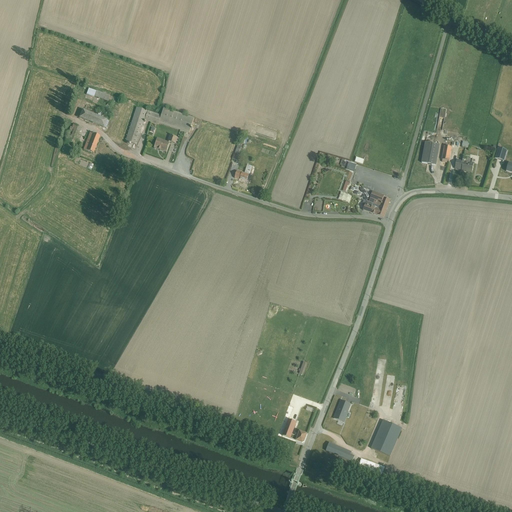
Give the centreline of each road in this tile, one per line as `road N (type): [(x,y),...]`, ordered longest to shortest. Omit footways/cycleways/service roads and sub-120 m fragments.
road 1 (unclassified): [(285,511),(390,221)]
road 2 (unclassified): [(390,221),(303,215),(139,159)]
road 3 (unclassified): [(402,198),(450,19)]
